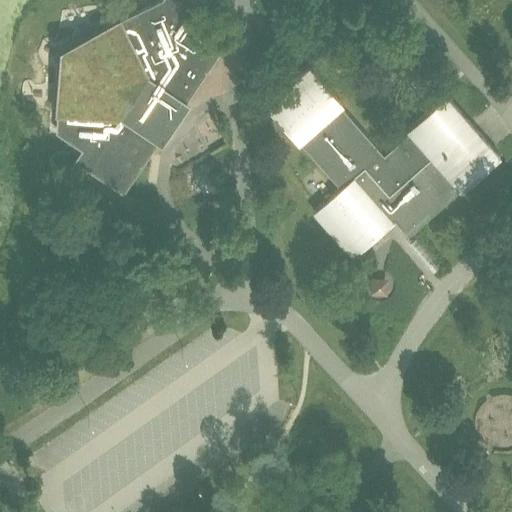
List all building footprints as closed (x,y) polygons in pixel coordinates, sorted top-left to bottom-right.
[(184,98),(227,37),(189,11),(194,3),(189,0),(160,0),(139,0),(144,8),(63,47),(57,130),(83,148),(76,158),(123,190),(155,142),(184,98)] [(258,52),(272,67),(308,35),(295,19),(258,52)] [(266,105),(298,142),(298,143),(300,141),(341,186),(313,210),(353,255),(394,218),(408,233),(460,187),(461,189),(499,156),(445,94),(407,128),(410,131),(383,154),(341,106),(343,104),(309,66),(266,105)] [(201,150),(228,143),(222,118),(195,125),(201,150)] [(397,297),(396,282),(382,283),(383,298),(397,297)] [(156,358),(116,373),(122,389),(162,374),(156,358)]
